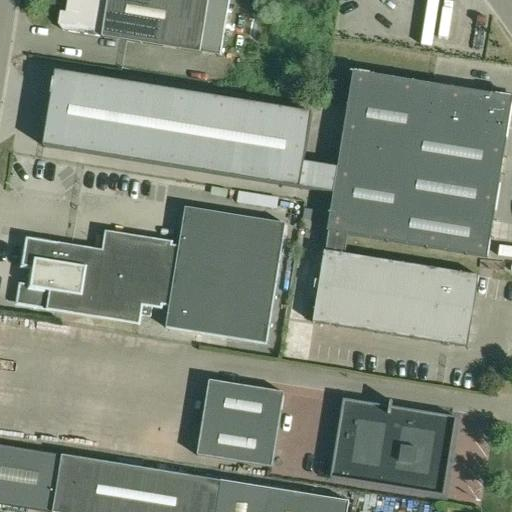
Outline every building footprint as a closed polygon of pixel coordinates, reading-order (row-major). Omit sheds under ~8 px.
[(230,0),(68,0),(66,12),(66,13),(66,17),(70,23),(70,27),(69,27),(69,32),(222,57),(230,0)] [(305,163),(312,114),(56,72),(44,147),(334,195),(338,168),(305,163)] [(328,232),(329,232),(326,252),(345,255),(348,236),(488,258),(511,108),(511,98),(354,72),(338,168),(334,195),(328,232)] [(139,325),(141,315),(151,317),(153,307),(169,310),(166,329),(267,345),(286,224),(186,208),(180,245),(107,233),(104,252),(36,241),(26,248),(24,263),(27,268),(35,269),(32,286),(24,285),(20,288),(18,301),(21,305),(139,325)] [(326,252),(324,252),(313,323),(467,349),(479,277),(345,255),(326,252)] [(285,394),(210,381),(197,457),(272,469),(285,394)] [(443,496),(456,419),(344,401),(332,478),(443,496)] [(217,511),(222,482),(63,456),(0,446),(0,505),(41,511),(217,511)]
